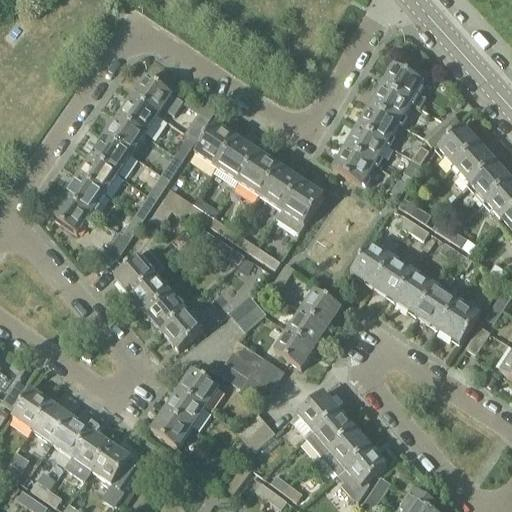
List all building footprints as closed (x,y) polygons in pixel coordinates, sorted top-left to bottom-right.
[(393,69),(380,91),(410,108),(410,107),(419,112),(425,102),(416,97),(422,86),(393,69)] [(144,81),(130,102),(157,120),(162,112),(174,120),(183,107),(195,115),(198,111),(185,102),(182,107),(144,81)] [(410,108),(380,91),(368,111),(397,129),(410,108)] [(130,102),(117,121),(143,139),(157,120),(130,102)] [(397,129),(368,111),(356,132),(385,149),(397,129)] [(183,137),(195,145),(209,125),(197,117),(183,137)] [(451,118),(432,134),(441,144),(460,127),(451,118)] [(143,139),(117,121),(103,141),(130,159),(143,139)] [(213,128),(193,158),(215,173),(235,143),(213,128)] [(453,171),(479,149),(462,130),(437,153),(453,171)] [(356,132),(344,153),(373,170),(385,149),(356,132)] [(441,144),(432,134),(423,143),(431,152),(441,144)] [(186,141),(174,160),(182,165),(195,145),(183,137),(183,139),(186,141)] [(103,141),(90,161),(116,179),(130,159),(103,141)] [(235,143),(215,173),(237,187),(257,157),(235,143)] [(494,166),(479,149),(453,171),(468,189),(494,166)] [(411,164),(420,169),(428,156),(420,150),(411,164)] [(373,170),(344,153),(331,174),(361,192),(373,170)] [(257,157),(237,187),(259,201),(278,171),(257,157)] [(182,165),(174,160),(161,180),(169,185),(182,165)] [(90,161),(76,181),(103,199),(116,179),(90,161)] [(420,169),(411,164),(403,177),(411,183),(420,169)] [(510,184),(494,166),(468,189),(484,206),(510,184)] [(278,171),(259,201),(280,216),(300,186),(278,171)] [(161,180),(148,200),(156,205),(169,185),(161,180)] [(76,181),(63,200),(89,218),(103,199),(76,181)] [(398,184),(389,197),(398,203),(406,189),(398,184)] [(511,216),(511,186),(510,184),(484,206),(501,226),(511,216)] [(280,216),(275,224),(298,238),(323,200),(300,186),(280,216)] [(170,195),(165,202),(186,216),(191,209),(170,195)] [(89,218),(63,200),(49,221),(75,239),(89,218)] [(148,200),(134,220),(142,225),(156,205),(148,200)] [(186,216),(165,202),(150,224),(161,232),(171,216),(181,223),(186,216)] [(411,220),(417,212),(403,203),(398,212),(411,220)] [(213,223),(191,209),(186,216),(208,231),(213,223)] [(430,220),(417,212),(411,220),(425,229),(430,220)] [(511,216),(501,226),(497,229),(511,245),(511,216)] [(118,236),(118,237),(129,245),(142,225),(134,220),(122,238),(118,236)] [(409,237),(415,228),(401,220),(396,228),(409,237)] [(235,237),(213,223),(208,231),(230,245),(235,237)] [(448,244),(454,236),(440,227),(435,235),(448,244)] [(415,228),(409,237),(423,245),(428,237),(415,228)] [(218,256),(224,246),(204,232),(197,242),(218,256)] [(467,245),(454,236),(448,244),(462,253),(467,245)] [(129,245),(118,237),(104,258),(115,266),(129,245)] [(256,252),(235,237),(230,245),(251,259),(256,252)] [(224,246),(218,256),(237,269),(244,259),(224,246)] [(371,292),(391,262),(369,247),(349,278),(371,292)] [(452,265),(458,257),(445,248),(439,256),(452,265)] [(256,252),(251,259),(274,275),(280,267),(256,252)] [(115,280),(113,282),(130,300),(153,280),(163,272),(147,253),(137,261),(115,280)] [(458,257),(452,265),(466,274),(472,265),(458,257)] [(413,276),(391,262),(371,292),(393,307),(413,276)] [(280,294),(294,274),(286,268),(272,289),(280,294)] [(494,269),(489,277),(502,286),(507,277),(494,269)] [(435,291),(413,276),(393,307),(415,321),(435,291)] [(502,286),(489,277),(483,286),(497,294),(502,286)] [(153,280),(130,300),(146,318),(169,298),(153,280)] [(456,305),(435,291),(415,321),(436,335),(456,305)] [(313,295),(300,316),(327,333),(340,313),(313,295)] [(502,296),(494,310),(502,315),(511,302),(502,296)] [(169,298),(146,318),(161,337),(185,316),(169,298)] [(235,327),(256,309),(248,300),(227,318),(235,327)] [(479,320),(456,305),(436,335),(459,350),(479,320)] [(256,309),(235,327),(244,337),(265,319),(256,309)] [(502,315),(494,310),(485,323),(493,328),(502,315)] [(185,316),(161,337),(178,355),(201,335),(185,316)] [(300,316),(287,336),(313,353),(327,333),(300,316)] [(479,331),(464,354),(474,360),(489,338),(479,331)] [(313,353),(287,336),(273,356),(300,374),(313,353)] [(238,347),(231,358),(253,373),(261,362),(238,347)] [(511,356),(498,377),(511,385),(511,356)] [(231,358),(224,368),(247,383),(253,373),(231,358)] [(261,362),(253,373),(276,388),(283,377),(282,377),(261,362)] [(224,368),(217,379),(240,394),(247,383),(224,368)] [(253,373),(247,383),(269,398),(276,388),(253,373)] [(177,395),(204,413),(217,393),(191,375),(177,395)] [(247,383),(240,394),(262,409),(263,407),(269,398),(247,383)] [(0,408),(10,415),(26,391),(16,384),(0,408)] [(31,436),(50,408),(30,394),(11,422),(31,436)] [(177,395),(164,415),(190,433),(204,413),(177,395)] [(298,420),(295,423),(302,430),(304,428),(312,438),(338,415),(322,397),(296,419),(298,420)] [(50,408),(31,436),(51,449),(70,422),(50,408)] [(190,433),(164,415),(150,436),(176,454),(190,433)] [(312,438),(306,444),(321,461),(354,433),(338,415),(312,438)] [(245,448),(265,429),(256,420),(235,438),(245,448)] [(90,435),(70,422),(51,449),(71,463),(90,435)] [(265,429),(245,448),(254,455),(260,450),(266,457),(278,446),(272,439),(273,438),(265,429)] [(321,461),(321,462),(336,479),(343,474),(369,452),(354,433),(321,461)] [(71,463),(64,473),(84,486),(91,476),(110,449),(90,435),(71,463)] [(254,455),(245,448),(242,471),(249,477),(252,474),(254,455)] [(118,455),(110,449),(91,476),(116,494),(117,493),(119,494),(135,471),(128,466),(134,457),(122,449),(118,455)] [(343,474),(336,479),(343,488),(340,491),(348,501),(354,506),(355,505),(358,507),(369,490),(366,486),(385,470),(369,452),(343,474)] [(7,467),(1,476),(15,486),(21,477),(7,467)] [(249,477),(242,471),(225,493),(232,499),(249,477)] [(283,498),(289,490),(276,480),(270,488),(283,498)] [(366,503),(377,510),(391,489),(380,482),(366,503)] [(42,504),(48,495),(36,487),(30,496),(42,504)] [(268,505),(274,497),(261,488),(255,495),(268,505)] [(302,499),(289,490),(283,498),(296,507),(302,499)] [(116,494),(108,507),(115,511),(125,498),(119,494),(117,493),(116,494)] [(433,511),(436,508),(413,493),(401,511),(433,511)] [(48,495),(42,504),(54,511),(60,503),(48,495)] [(26,511),(29,511),(34,504),(22,496),(16,505),(26,511)] [(282,511),(286,507),(274,497),(268,505),(277,511),(282,511)] [(375,511),(377,510),(366,503),(360,511),(375,511)]
